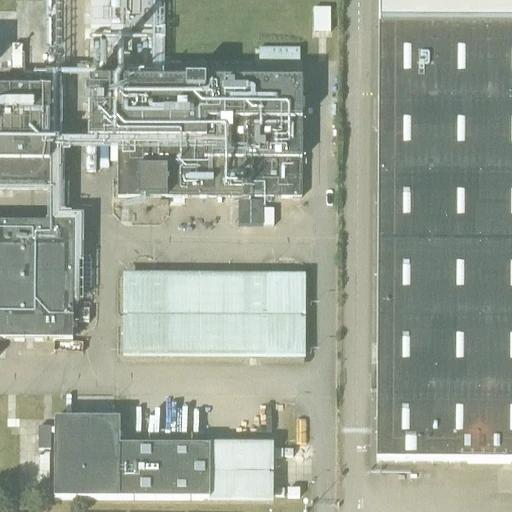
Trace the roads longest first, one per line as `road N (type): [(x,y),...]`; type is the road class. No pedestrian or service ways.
road 1 (unknown): [(313,382),(307,246),(266,237),(127,237),(109,247),(105,261),(92,380),(293,385)]
road 2 (unknown): [(313,382),(312,511)]
